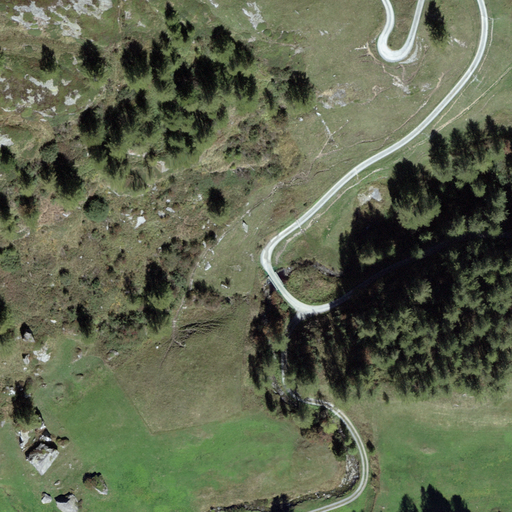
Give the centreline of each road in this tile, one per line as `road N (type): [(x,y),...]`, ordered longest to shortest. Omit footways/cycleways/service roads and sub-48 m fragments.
road 1 (track): [(511,235),(459,237),(313,310),(288,296),(265,260),(275,240),(354,171),(421,127),(456,89),(482,47),(480,0)]
road 2 (track): [(315,511),(356,494),(365,471),(342,413),(289,390),(284,341),(306,310)]
road 3 (track): [(422,0),(407,49),(394,56),(382,43),(391,15),(385,0)]
